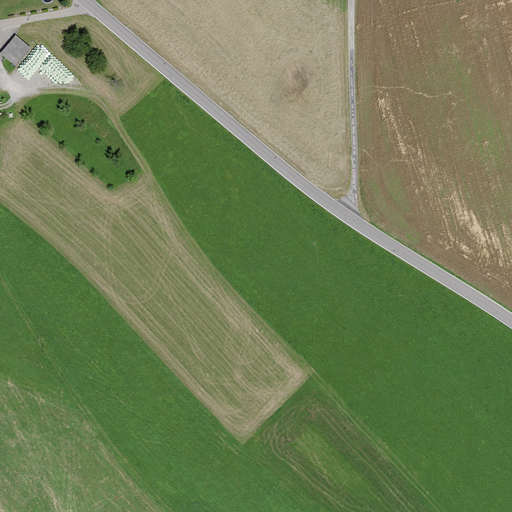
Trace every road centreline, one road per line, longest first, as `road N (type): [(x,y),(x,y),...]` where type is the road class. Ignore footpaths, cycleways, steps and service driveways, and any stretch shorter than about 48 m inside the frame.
road 1 (tertiary): [(87,3),(344,214),(511,321)]
road 2 (track): [(344,214),(353,174),(347,0)]
